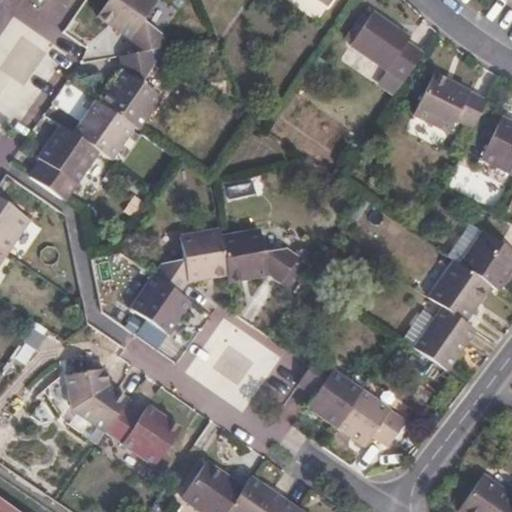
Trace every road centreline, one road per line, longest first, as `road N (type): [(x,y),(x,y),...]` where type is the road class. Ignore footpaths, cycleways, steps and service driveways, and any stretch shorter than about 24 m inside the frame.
road 1 (residential): [(212,379),(394,511)]
road 2 (residential): [(404,511),(412,483),(511,353)]
